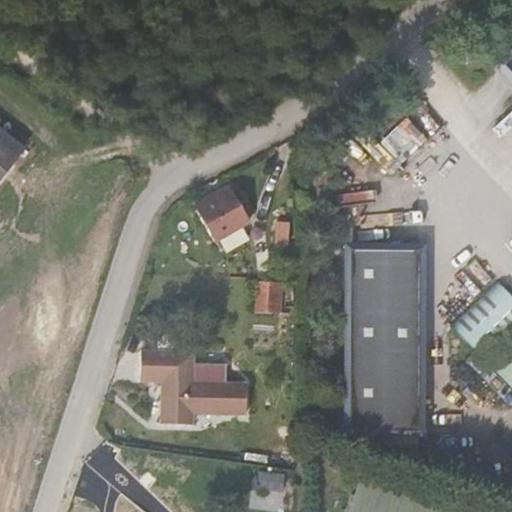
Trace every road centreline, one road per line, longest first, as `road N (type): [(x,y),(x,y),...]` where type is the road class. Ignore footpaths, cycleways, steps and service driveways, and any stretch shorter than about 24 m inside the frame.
road 1 (unclassified): [(447,0),(314,95),(205,154),(153,193),(54,511)]
road 2 (track): [(171,179),(0,41)]
